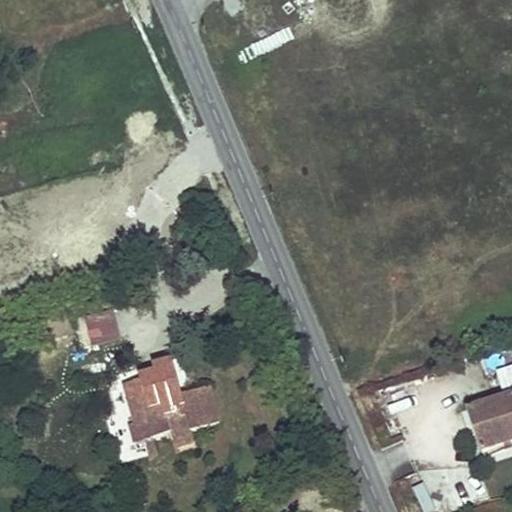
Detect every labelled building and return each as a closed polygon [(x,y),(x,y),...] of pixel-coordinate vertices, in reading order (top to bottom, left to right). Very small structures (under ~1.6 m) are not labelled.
[(76,326),(70,305),(40,314),(46,334),(76,326)] [(91,348),(119,343),(115,323),(87,328),(91,348)] [(184,396),(175,363),(156,368),(158,375),(142,379),(143,383),(129,387),(134,406),(131,407),(138,429),(150,426),(155,443),(173,437),(177,452),(198,446),(194,432),(223,424),(213,388),(184,396)] [(511,394),(469,408),(481,449),(511,440),(511,394)] [(155,443),(150,426),(138,429),(133,430),(138,447),(146,445),(155,443)] [(155,443),(146,445),(148,453),(157,449),(155,443)] [(481,483),(443,498),(448,511),(460,511),(488,501),(481,483)] [(435,511),(423,485),(412,491),(422,511),(435,511)]
